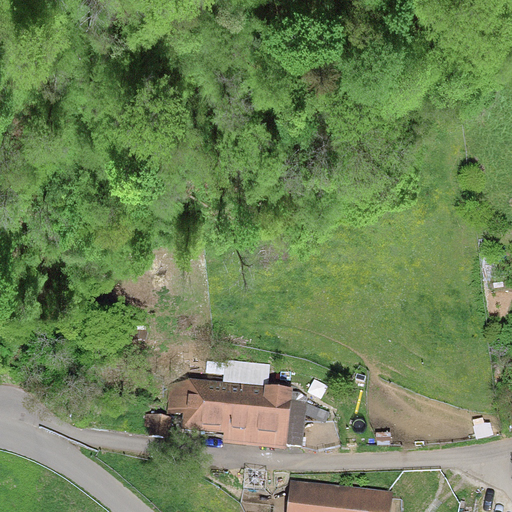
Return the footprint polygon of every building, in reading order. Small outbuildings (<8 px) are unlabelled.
[(129,327),(122,362),(150,367),(154,346),(144,344),(147,331),(129,327)] [(226,360),(223,382),(264,386),(264,384),(269,384),(271,365),(226,360)] [(223,382),(188,378),(169,383),(167,413),(183,414),(182,427),(224,431),(224,443),(287,448),(287,443),(302,446),(306,402),(292,400),(293,388),(269,384),(264,384),(264,386),(223,382)] [(145,424),(152,425),(151,435),(168,437),(171,416),(147,414),(145,424)] [(383,511),(385,500),(293,490),(290,511),(383,511)]
